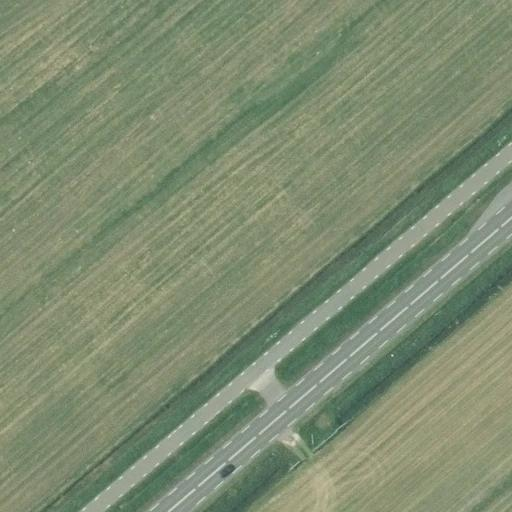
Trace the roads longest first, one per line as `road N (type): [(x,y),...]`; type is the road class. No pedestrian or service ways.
road 1 (unclassified): [(257,370),(511,152)]
road 2 (primary): [(289,407),(511,217)]
road 3 (unclassified): [(92,511),(257,370)]
road 4 (primary): [(167,511),(289,407)]
